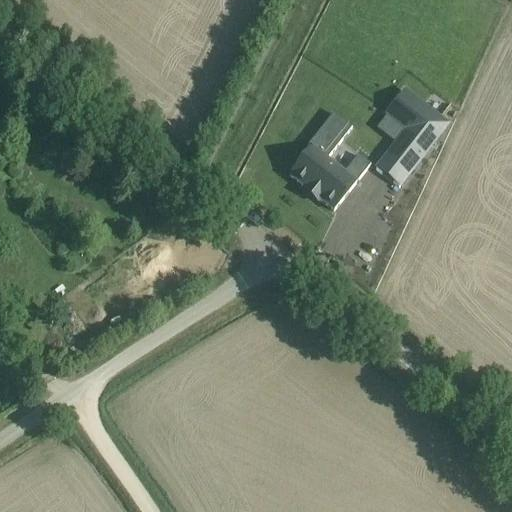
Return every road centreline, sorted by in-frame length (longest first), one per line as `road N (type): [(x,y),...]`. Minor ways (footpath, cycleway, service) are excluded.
road 1 (unclassified): [(271,252),(0,30)]
road 2 (unclassified): [(0,443),(271,252)]
road 3 (unclassified): [(271,252),(511,448)]
road 4 (track): [(151,511),(68,399)]
